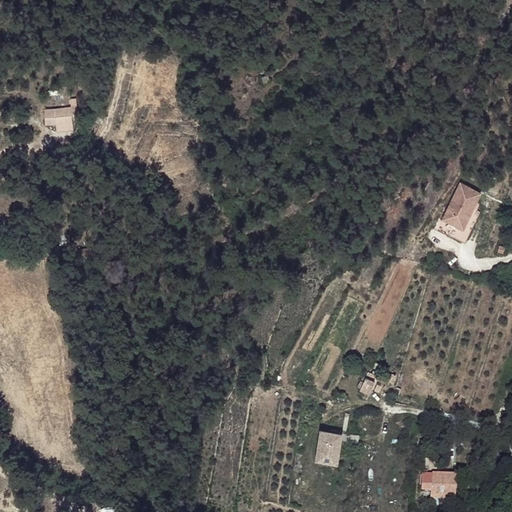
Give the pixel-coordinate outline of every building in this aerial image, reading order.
[(73,121),(72,114),(78,114),(77,98),(71,99),(72,107),(55,108),(55,109),(45,109),(45,124),(56,124),(56,123),(73,121)] [(74,130),(73,121),(56,123),(56,124),(57,132),(74,130)] [(441,220),(463,231),(483,193),(460,181),(441,220)] [(375,381),(377,376),(368,371),(366,377),(375,381)] [(369,393),(375,381),(366,377),(364,382),(361,388),(360,389),(369,393)] [(318,462),(339,464),(342,435),(321,432),(318,462)] [(359,436),(342,435),(341,442),(358,444),(359,436)] [(455,499),(456,475),(432,474),(432,475),(422,474),(421,490),(432,491),(431,494),(445,495),(444,499),(455,499)]
